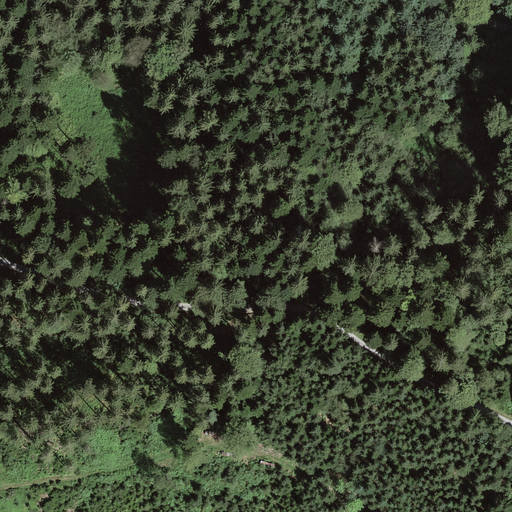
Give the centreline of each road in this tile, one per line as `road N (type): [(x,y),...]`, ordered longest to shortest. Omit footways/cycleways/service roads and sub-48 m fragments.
road 1 (track): [(0,258),(128,299),(316,319),(384,364),(511,426)]
road 2 (track): [(511,188),(452,174),(298,91),(89,72),(71,61),(37,0)]
